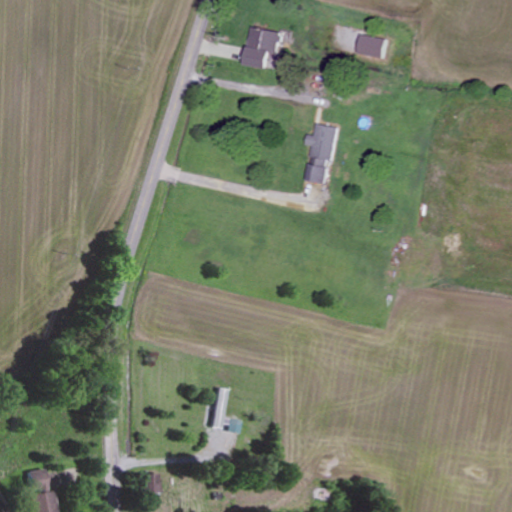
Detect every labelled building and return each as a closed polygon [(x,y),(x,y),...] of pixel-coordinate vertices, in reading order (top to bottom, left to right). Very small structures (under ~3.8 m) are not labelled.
[(244,66),(265,71),(269,52),(277,53),(281,35),(252,28),(244,66)] [(357,55),(382,60),(386,41),(361,35),(357,55)] [(307,182),(327,186),(338,129),(317,125),(315,137),(308,136),(306,146),(313,147),(310,161),(307,182)] [(209,427),(224,430),(226,419),(221,418),(225,390),(215,389),(209,427)] [(237,434),(239,421),(226,420),(225,433),(237,434)] [(30,511),(49,511),(45,470),(26,472),(30,511)] [(158,494),(157,475),(137,476),(138,495),(158,494)]
